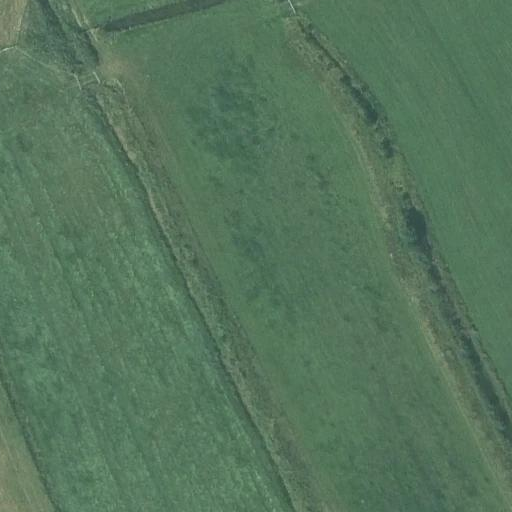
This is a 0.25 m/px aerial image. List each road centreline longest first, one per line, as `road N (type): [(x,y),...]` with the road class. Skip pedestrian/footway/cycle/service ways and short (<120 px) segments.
road 1 (track): [(71,0),(117,71),(337,505)]
road 2 (track): [(21,0),(64,87),(117,71),(186,31),(308,0)]
road 3 (track): [(359,0),(420,36),(511,173)]
